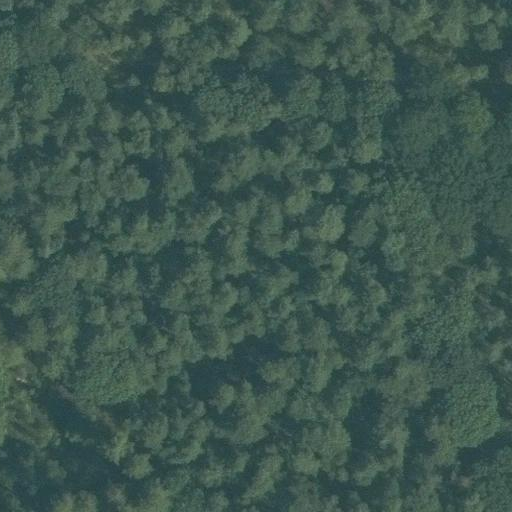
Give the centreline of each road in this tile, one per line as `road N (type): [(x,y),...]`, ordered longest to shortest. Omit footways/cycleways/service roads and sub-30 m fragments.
road 1 (track): [(0,54),(511,84)]
road 2 (track): [(375,76),(511,482)]
road 3 (track): [(181,511),(0,184)]
